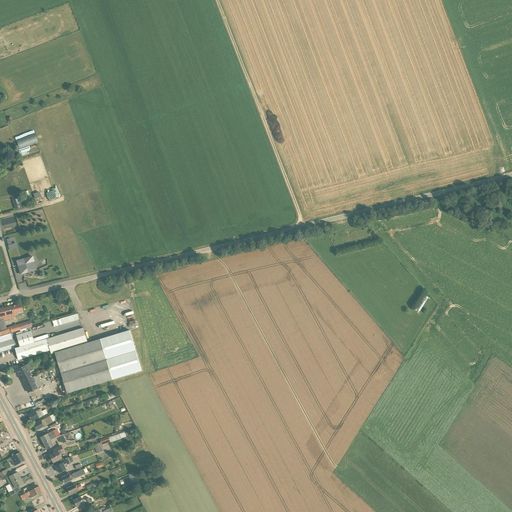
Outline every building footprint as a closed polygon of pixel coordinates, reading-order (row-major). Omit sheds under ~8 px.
[(22,208),(19,197),(12,199),(15,210),(22,208)] [(28,273),(28,271),(31,270),(32,271),(37,270),(36,266),(32,267),(31,263),(34,262),(34,260),(31,256),(16,261),(18,269),(19,269),(21,274),(28,273)] [(285,291),(262,304),(285,348),(309,335),(285,291)] [(420,311),(428,296),(424,294),(416,309),(420,311)] [(0,321),(17,317),(22,316),(23,314),(23,312),(23,311),(22,304),(0,308),(0,321)] [(255,307),(234,319),(260,368),(275,360),(272,355),(278,351),(255,307)] [(77,314),(60,319),(62,325),(79,320),(77,314)] [(0,335),(0,336),(32,327),(31,320),(2,329),(0,321),(0,335)] [(83,328),(34,343),(20,347),(15,348),(19,360),(50,350),(51,354),(55,353),(67,393),(142,370),(130,330),(88,343),(83,328)] [(17,335),(20,347),(34,343),(33,339),(31,331),(17,335)] [(38,388),(34,381),(26,365),(18,370),(17,370),(19,374),(20,373),(26,385),(25,386),(29,393),(38,388)] [(32,421),(39,417),(39,418),(48,413),(46,409),(42,411),(41,409),(36,411),(36,410),(32,412),(32,413),(29,415),(32,421)] [(44,427),(49,425),(51,428),(57,425),(55,421),(53,422),(50,416),(34,424),(35,427),(35,428),(36,429),(37,430),(44,426),(44,427)] [(59,432),(55,434),(51,436),(50,433),(48,434),(48,433),(41,437),(44,443),(56,437),(60,435),(59,432)] [(63,434),(60,435),(56,437),(44,443),(47,450),(54,446),(52,443),(55,441),(58,447),(61,445),(68,444),(63,434)] [(108,436),(99,440),(102,445),(110,442),(108,436)] [(64,452),(61,445),(58,447),(54,449),(55,452),(50,455),(54,462),(62,458),(60,454),(64,452)] [(12,460),(15,466),(25,460),(20,452),(6,460),(8,462),(12,460)] [(71,456),(68,458),(64,460),(65,462),(56,467),(58,470),(57,471),(58,472),(59,472),(59,473),(66,469),(65,466),(73,461),(71,456)] [(0,476),(1,477),(6,474),(12,471),(10,467),(0,473),(0,476)] [(62,478),(65,483),(73,479),(85,474),(84,469),(72,474),(73,474),(70,475),(69,474),(62,478)] [(6,474),(1,477),(0,477),(0,481),(0,482),(7,479),(10,484),(21,478),(18,472),(8,477),(6,474)] [(135,472),(129,474),(133,484),(139,482),(135,472)] [(21,478),(10,484),(13,490),(19,486),(24,484),(21,478)] [(78,490),(83,488),(85,487),(83,483),(76,486),(75,484),(67,488),(70,494),(75,492),(79,490),(78,490)] [(39,486),(23,494),(21,496),(23,500),(25,498),(30,495),(31,498),(42,492),(39,486)] [(81,497),(74,500),(77,507),(84,503),(86,502),(88,504),(91,503),(88,498),(85,499),(85,500),(83,501),(81,497)]
